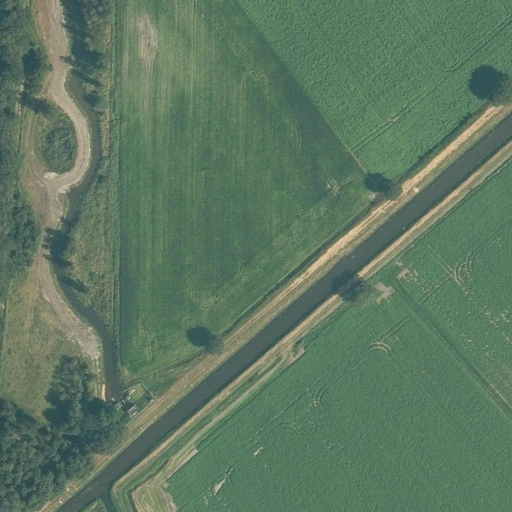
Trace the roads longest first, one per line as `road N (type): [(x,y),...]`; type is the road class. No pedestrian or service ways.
road 1 (track): [(37,511),(511,100)]
road 2 (track): [(221,426),(214,408),(511,147)]
road 3 (track): [(0,279),(24,0)]
